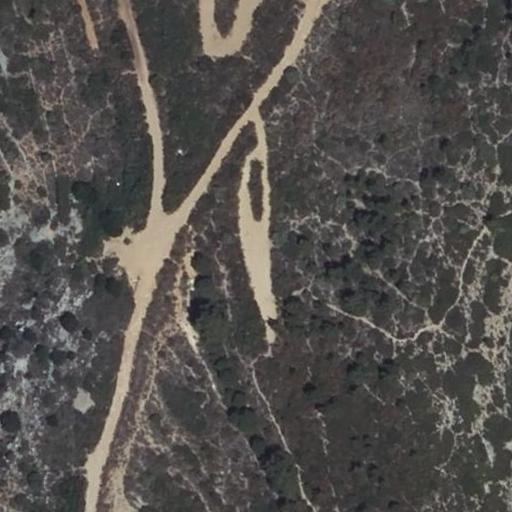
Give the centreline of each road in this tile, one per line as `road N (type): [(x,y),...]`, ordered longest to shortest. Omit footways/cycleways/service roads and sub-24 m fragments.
road 1 (track): [(94,511),(102,421),(161,236),(324,0)]
road 2 (track): [(124,0),(162,161),(161,236)]
